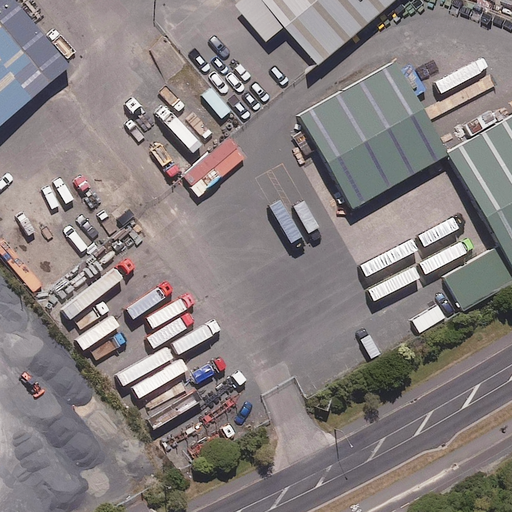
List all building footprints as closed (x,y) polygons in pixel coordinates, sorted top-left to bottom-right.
[(0,0),(0,124),(64,70),(4,0),(0,0)] [(399,0),(273,0),(325,61),(399,0)] [(388,57),(292,112),(344,204),(438,148),(388,57)] [(511,106),(438,148),(492,244),(439,274),(458,307),(511,276),(511,106)] [(129,458),(153,439),(132,413),(108,431),(129,458)] [(153,439),(129,458),(143,475),(166,456),(153,439)]
